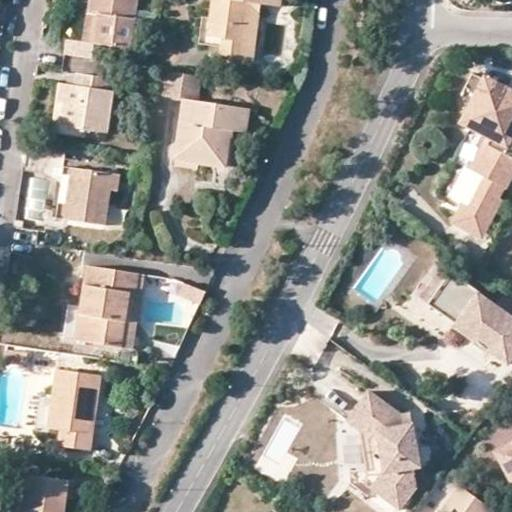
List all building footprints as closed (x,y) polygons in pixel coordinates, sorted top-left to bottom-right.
[(66,55),(110,61),(112,45),(131,48),(137,0),(92,0),(90,14),(98,15),(94,43),(86,42),(64,38),(62,54),(66,55)] [(215,0),(212,20),(210,37),(245,42),(250,3),(263,5),(282,8),(282,0),(215,0)] [(255,61),(263,5),(250,3),(245,42),(210,37),(212,20),(204,18),(200,45),(225,48),(223,57),(255,61)] [(90,14),(86,42),(94,43),(98,15),(90,14)] [(110,61),(66,55),(63,72),(77,74),(83,75),(81,86),(75,86),(62,84),(59,103),(65,103),(61,125),(87,129),(107,132),(118,63),(110,61)] [(201,80),(167,75),(163,100),(187,104),(197,105),(201,80)] [(511,92),(485,78),(475,97),(491,105),(479,128),(491,135),(473,170),(487,177),(472,206),(463,202),(453,221),(474,232),(478,225),(484,229),(501,198),(496,195),(511,165),(511,92)] [(491,105),(475,97),(463,120),(479,128),(491,105)] [(86,136),(87,129),(61,125),(65,103),(59,103),(55,132),(86,136)] [(179,160),(200,164),(201,157),(219,160),(222,140),(233,141),(234,134),(245,135),(249,113),(197,105),(187,104),(179,160)] [(229,172),(233,141),(222,140),(219,160),(201,157),(200,164),(200,167),(229,172)] [(472,206),(487,177),(473,170),(461,164),(446,193),(463,202),(472,206)] [(59,219),(66,220),(74,168),(65,167),(59,219)] [(113,173),(74,168),(66,220),(106,225),(113,173)] [(84,302),(83,301),(77,341),(122,348),(132,294),(137,295),(140,274),(89,266),(84,302)] [(511,317),(493,303),(477,292),(478,290),(449,268),(425,301),(454,321),(452,323),(505,361),(511,352),(511,317)] [(511,292),(505,288),(493,303),(511,317),(511,292)] [(141,296),(137,295),(132,294),(122,348),(133,349),(141,296)] [(64,339),(77,341),(83,301),(71,299),(64,339)] [(101,376),(59,370),(51,428),(64,429),(62,445),(92,449),(101,376)] [(345,419),(371,437),(373,448),(378,452),(382,469),(370,486),(399,507),(415,484),(412,463),(418,462),(411,420),(402,422),(400,413),(367,389),(345,419)] [(409,411),(400,413),(402,422),(411,420),(409,411)] [(371,437),(345,419),(349,483),(364,493),(370,486),(382,469),(378,452),(373,448),(371,437)] [(511,482),(511,443),(496,452),(511,482)] [(30,476),(27,492),(24,511),(65,511),(67,499),(74,500),(77,482),(30,476)] [(442,511),(441,511),(438,510),(435,511),(483,511),(488,506),(461,486),(442,511)] [(11,511),(24,511),(27,492),(15,490),(11,511)]
